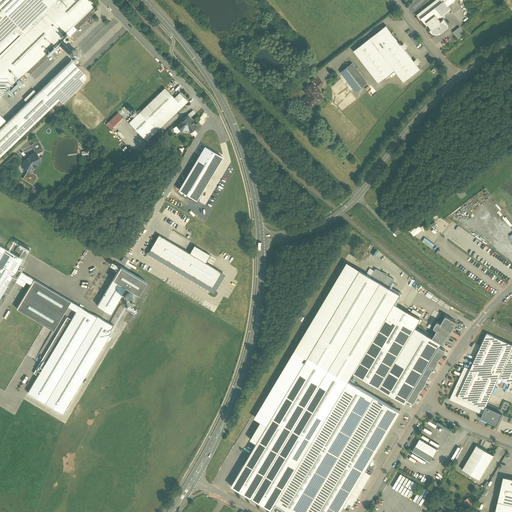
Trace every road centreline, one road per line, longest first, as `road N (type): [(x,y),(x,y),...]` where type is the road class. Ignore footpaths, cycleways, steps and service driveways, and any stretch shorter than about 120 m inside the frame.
road 1 (residential): [(106,0),(211,114),(150,222)]
road 2 (secondary): [(145,0),(220,97),(250,177),(259,237)]
road 3 (tertiary): [(259,237),(298,233),(340,213),(457,81)]
road 4 (secondary): [(259,237),(248,354),(192,478)]
road 5 (residential): [(428,399),(476,323),(511,287)]
road 6 (residential): [(361,511),(428,399)]
